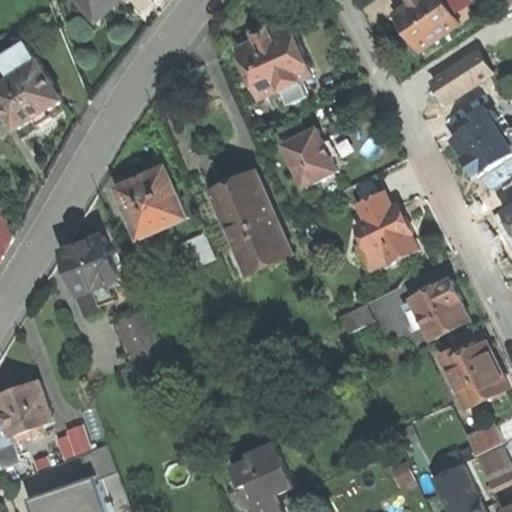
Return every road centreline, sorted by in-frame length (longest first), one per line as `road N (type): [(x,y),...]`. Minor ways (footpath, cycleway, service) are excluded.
road 1 (residential): [(205,0),(125,107),(0,315)]
road 2 (residential): [(511,328),(347,0)]
